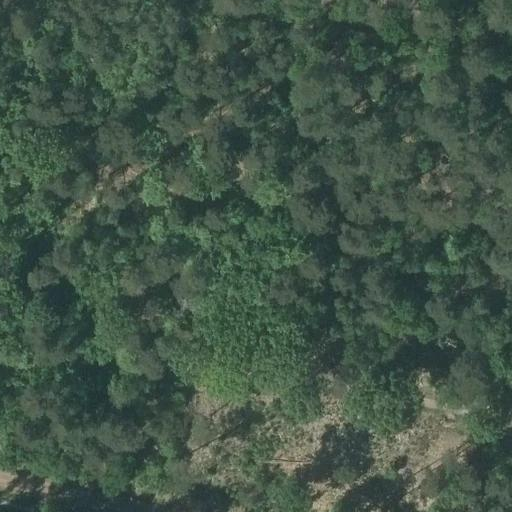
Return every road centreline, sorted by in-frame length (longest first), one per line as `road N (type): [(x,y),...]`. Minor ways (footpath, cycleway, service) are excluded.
road 1 (unknown): [(511,422),(424,391),(207,380),(42,352),(0,336)]
road 2 (track): [(0,482),(130,511)]
